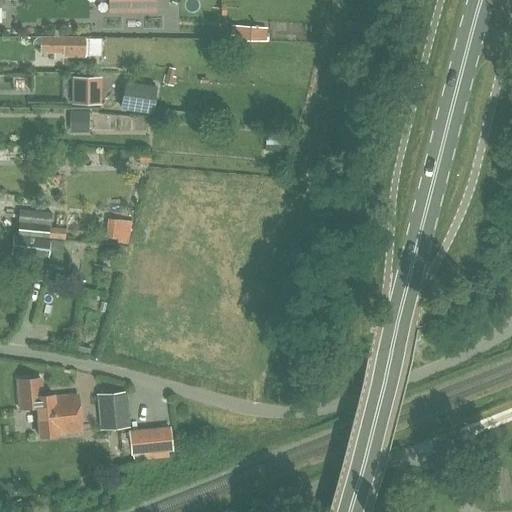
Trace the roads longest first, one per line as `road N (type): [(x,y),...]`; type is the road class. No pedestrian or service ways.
road 1 (primary): [(350,511),(481,0)]
road 2 (residential): [(330,409),(243,407),(0,349)]
road 3 (unclassified): [(256,511),(414,460),(451,476),(464,511)]
road 4 (unclassified): [(330,409),(511,330)]
